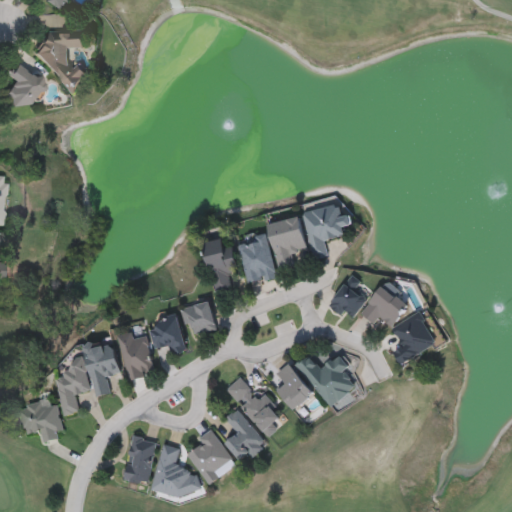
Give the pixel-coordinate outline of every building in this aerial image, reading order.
[(68,0),(62,11),(47,3),(48,0),(68,0)] [(85,31),(86,49),(69,49),(69,63),(75,69),(78,67),(91,80),(75,96),(36,56),(49,32),(85,31)] [(14,84),(6,78),(15,66),(43,86),(24,112),(4,97),(14,84)] [(347,238),(326,242),(329,259),(315,261),(306,214),(341,207),(343,219),(350,218),(352,228),(346,229),(347,238)] [(279,272),(273,237),(289,234),(287,223),(302,220),(307,252),(292,254),(295,269),(279,272)] [(217,296),(205,246),(225,241),(227,250),(233,248),(239,271),(229,274),(234,292),(217,296)] [(269,241),(276,280),(249,285),(242,246),(269,241)] [(355,319),(346,313),(342,318),(329,308),(353,278),(362,284),(357,290),(369,300),(355,319)] [(391,329),(381,319),(374,326),(362,314),(387,289),(409,312),(391,329)] [(192,338),(183,312),(210,303),(218,329),(192,338)] [(419,316),(437,347),(403,367),(396,355),(405,350),(394,332),(419,316)] [(174,357),(171,347),(157,351),(150,327),(179,320),(188,353),(174,357)] [(124,338),(147,334),(154,377),(131,381),(124,338)] [(113,344),(120,375),(107,377),(111,394),(97,397),(87,350),(113,344)] [(91,391),(76,394),(80,412),(64,416),(56,374),(74,370),(70,354),(83,351),(91,391)] [(332,410),(296,368),(310,357),(323,372),(341,357),(351,368),(345,373),(358,388),(332,410)] [(293,413),(278,392),(287,386),(278,375),(291,366),(314,397),(293,413)] [(282,419),(265,435),(226,394),(243,378),(282,419)] [(42,444),(40,434),(24,437),(18,409),(54,401),(63,440),(42,444)] [(226,447),(239,436),(227,422),(238,413),(266,445),(243,466),(226,447)] [(188,457),(202,447),(199,442),(212,433),(237,468),(209,487),(188,457)] [(126,482),(136,436),(145,438),(144,443),(157,446),(148,487),(126,482)] [(198,475),(203,489),(179,499),(152,492),(164,447),(181,451),(176,469),(198,475)]
